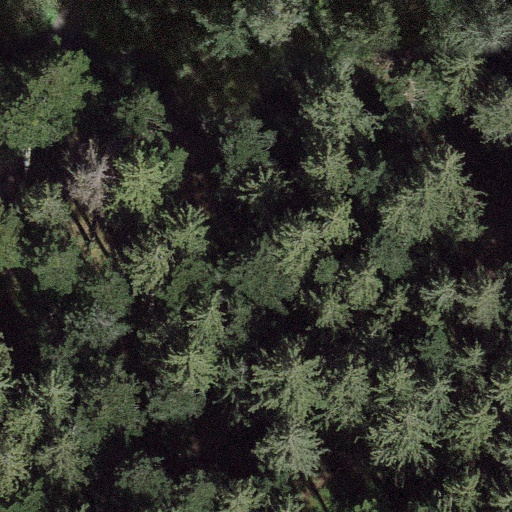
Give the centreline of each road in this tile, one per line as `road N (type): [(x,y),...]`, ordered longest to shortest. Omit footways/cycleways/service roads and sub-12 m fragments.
road 1 (track): [(0,233),(117,158),(294,0)]
road 2 (track): [(0,150),(61,0)]
